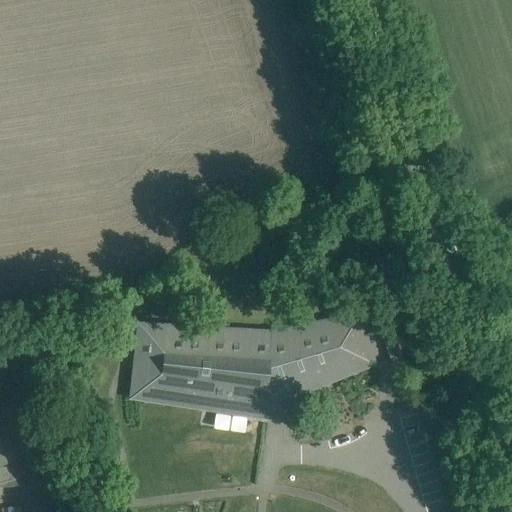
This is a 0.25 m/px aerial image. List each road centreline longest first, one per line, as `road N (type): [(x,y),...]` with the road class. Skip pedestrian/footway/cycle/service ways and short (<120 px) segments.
road 1 (tertiary): [(511,461),(365,0)]
road 2 (unclassified): [(415,511),(381,460),(270,454)]
